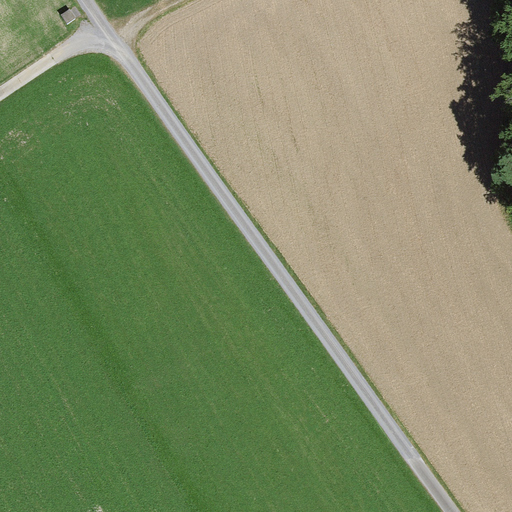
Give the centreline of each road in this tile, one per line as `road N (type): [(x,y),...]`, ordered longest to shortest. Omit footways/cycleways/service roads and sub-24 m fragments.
road 1 (track): [(108,32),(453,511)]
road 2 (track): [(0,94),(108,32)]
